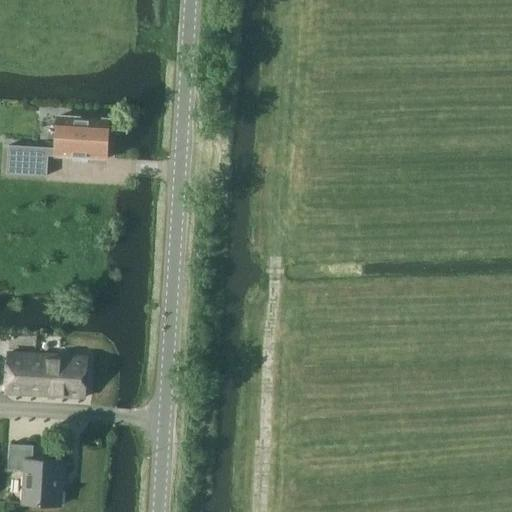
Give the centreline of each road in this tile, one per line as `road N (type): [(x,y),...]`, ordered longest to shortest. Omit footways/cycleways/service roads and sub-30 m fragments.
road 1 (tertiary): [(160,511),(192,0)]
road 2 (track): [(278,257),(262,511)]
road 3 (track): [(55,27),(189,45)]
